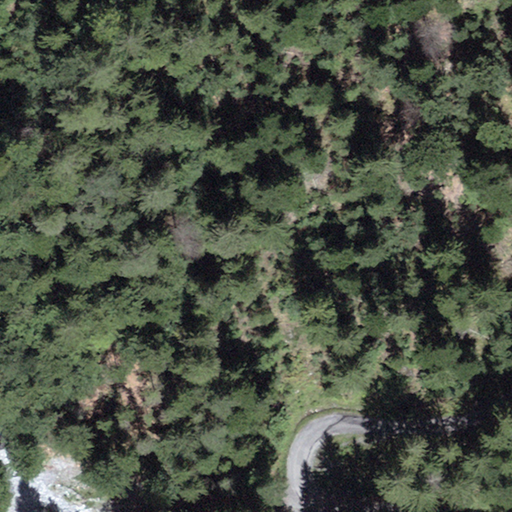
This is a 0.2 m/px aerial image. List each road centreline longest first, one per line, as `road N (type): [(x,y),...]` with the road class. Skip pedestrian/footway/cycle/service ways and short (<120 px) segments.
road 1 (unclassified): [(511,397),(451,425),(332,430),(308,442),(300,466),(308,498),(407,511)]
road 2 (track): [(17,511),(42,486),(66,480),(239,506),(308,498)]
